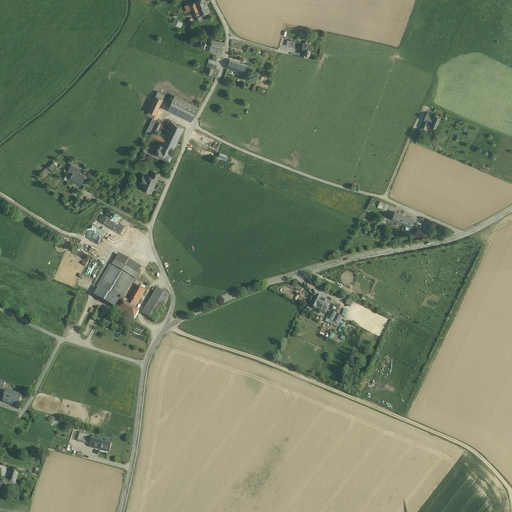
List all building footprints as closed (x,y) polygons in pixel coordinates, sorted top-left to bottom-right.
[(209,12),(204,0),(198,0),(195,2),(201,15),(209,12)] [(286,46),(295,47),(297,41),(288,39),(286,46)] [(223,50),(224,43),(211,40),(209,47),(223,50)] [(302,44),(301,51),(310,52),(312,45),(302,44)] [(212,59),(209,58),(205,73),(212,75),(214,68),(216,68),(220,56),(214,55),(212,59)] [(229,60),(226,69),(243,74),(245,65),(229,60)] [(153,117),(156,118),(164,95),(157,92),(148,114),(153,117)] [(198,108),(174,96),(168,109),(191,121),(198,108)] [(426,115),(421,128),(426,130),(428,124),(430,125),(429,126),(436,129),(441,117),(435,115),(433,119),(426,115)] [(152,118),(145,134),(150,136),(157,121),(152,118)] [(150,136),(162,142),(165,136),(157,133),(162,123),(157,121),(150,136)] [(162,142),(160,145),(172,151),(184,128),(172,122),(165,136),(162,142)] [(151,148),(145,145),(142,153),(147,155),(151,148)] [(160,145),(158,149),(170,155),(172,151),(160,145)] [(158,149),(157,149),(154,154),(168,161),(171,155),(170,155),(158,149)] [(54,162),(49,166),(53,171),(58,166),(54,162)] [(72,171),(68,181),(79,186),(83,177),(72,171)] [(152,192),(158,178),(151,174),(147,173),(146,175),(144,174),(140,183),(142,184),(140,187),(152,192)] [(378,206),(386,210),(389,204),(380,200),(378,206)] [(394,212),(391,220),(410,228),(413,220),(394,212)] [(422,230),(427,232),(430,223),(425,221),(422,230)] [(93,230),(120,242),(122,236),(120,235),(123,227),(116,224),(114,229),(116,230),(115,232),(96,224),(93,230)] [(119,255),(115,262),(136,273),(140,266),(119,255)] [(115,309),(119,301),(121,297),(124,299),(133,282),(131,281),(136,273),(115,262),(95,298),(115,309)] [(129,301),(127,305),(135,309),(145,291),(137,287),(129,301)] [(169,298),(156,290),(141,314),(155,322),(169,298)] [(330,304),(315,297),(310,308),(324,315),(330,304)] [(135,309),(127,305),(124,303),(124,304),(122,303),(118,311),(135,320),(139,311),(135,309)] [(96,321),(102,309),(96,306),(90,318),(96,321)] [(342,319),(330,312),(326,319),(338,326),(342,319)] [(5,391),(1,403),(18,409),(22,396),(5,391)] [(89,448),(108,454),(111,443),(92,437),(89,448)] [(0,479),(0,489),(4,491),(6,485),(11,487),(10,488),(14,489),(18,474),(11,472),(9,481),(4,480),(3,481),(0,479)]
